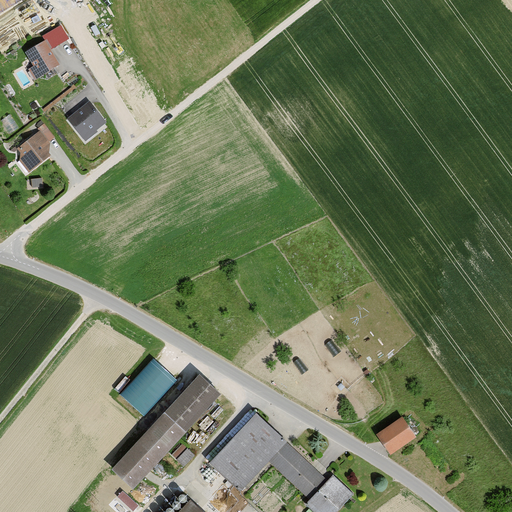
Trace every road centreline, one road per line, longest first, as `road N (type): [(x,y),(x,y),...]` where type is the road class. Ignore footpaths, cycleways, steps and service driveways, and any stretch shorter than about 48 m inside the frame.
road 1 (tertiary): [(452,511),(100,296),(0,253)]
road 2 (track): [(317,0),(151,131)]
road 3 (residential): [(138,142),(0,253)]
road 4 (track): [(100,296),(0,420)]
road 5 (residential): [(138,142),(61,3)]
